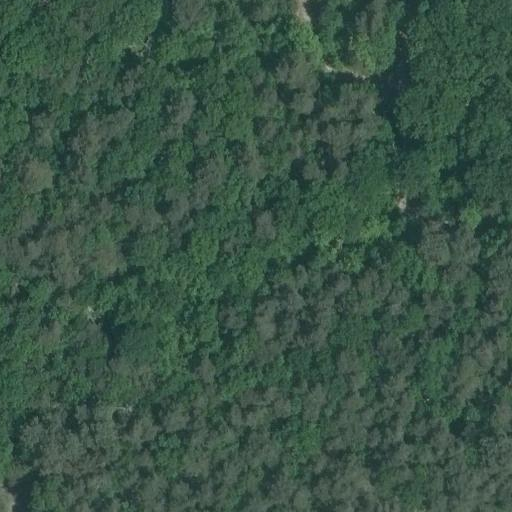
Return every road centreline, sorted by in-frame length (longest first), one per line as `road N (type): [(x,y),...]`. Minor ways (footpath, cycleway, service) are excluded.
road 1 (track): [(403,0),(389,260),(473,395),(511,410)]
road 2 (track): [(406,511),(442,391),(429,334)]
